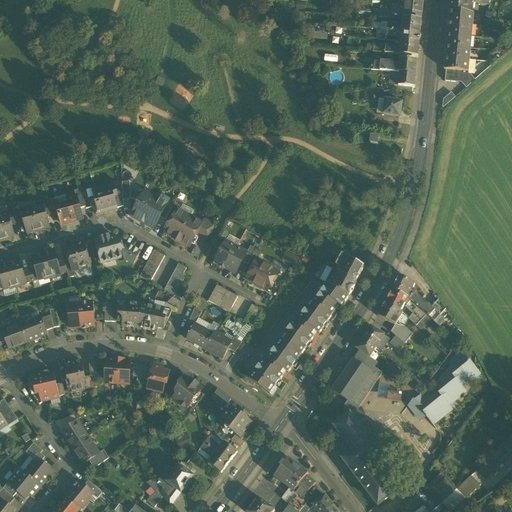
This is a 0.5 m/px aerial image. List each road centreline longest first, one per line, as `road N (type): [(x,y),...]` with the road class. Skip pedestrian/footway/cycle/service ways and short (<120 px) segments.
road 1 (secondary): [(280,422),(359,309),(403,222),(427,110),(437,0)]
road 2 (residential): [(200,271),(120,223),(0,254)]
road 3 (residential): [(168,351),(57,349),(9,374)]
road 4 (residential): [(9,374),(65,462),(67,476),(37,511)]
road 5 (residential): [(280,422),(168,351)]
